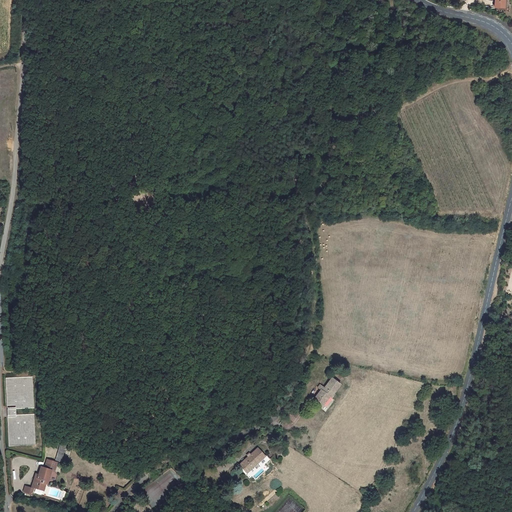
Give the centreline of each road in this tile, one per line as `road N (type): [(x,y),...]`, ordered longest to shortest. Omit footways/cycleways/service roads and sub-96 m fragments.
road 1 (unclassified): [(111,511),(167,464),(274,413),(286,392),(304,351),(309,297),(291,162)]
road 2 (tertiary): [(413,511),(457,420),(511,195)]
road 3 (unclassified): [(0,267),(27,0)]
road 4 (track): [(273,0),(291,162)]
road 5 (unclassified): [(7,511),(0,357)]
